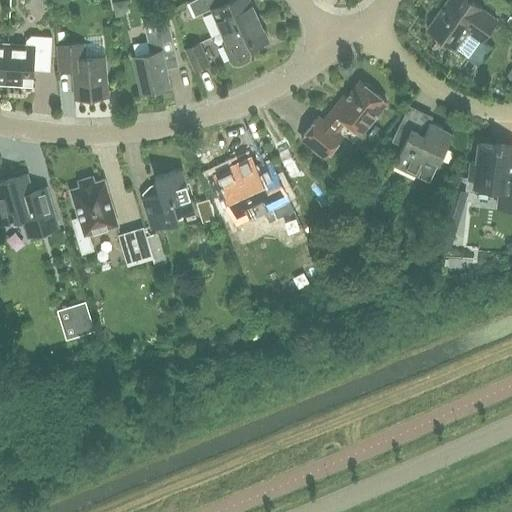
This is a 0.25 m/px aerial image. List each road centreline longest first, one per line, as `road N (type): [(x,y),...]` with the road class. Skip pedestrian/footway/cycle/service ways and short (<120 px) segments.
road 1 (residential): [(0,127),(56,136),(157,131),(257,100),(331,55)]
road 2 (unclassified): [(313,511),(511,425)]
road 3 (residential): [(362,29),(432,90),(511,114)]
